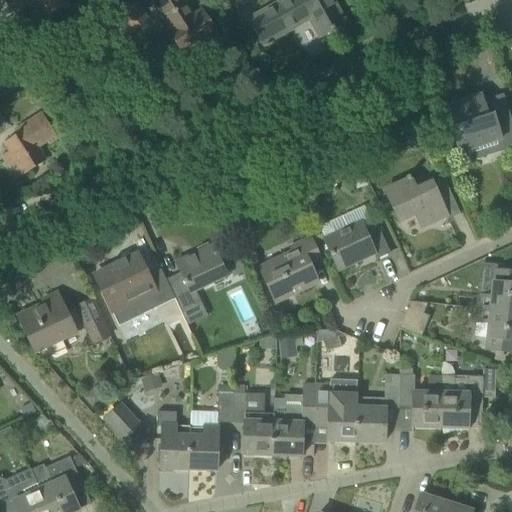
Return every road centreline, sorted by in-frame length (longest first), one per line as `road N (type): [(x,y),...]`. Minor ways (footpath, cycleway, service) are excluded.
road 1 (residential): [(0,226),(433,27),(510,0)]
road 2 (residential): [(511,449),(191,511)]
